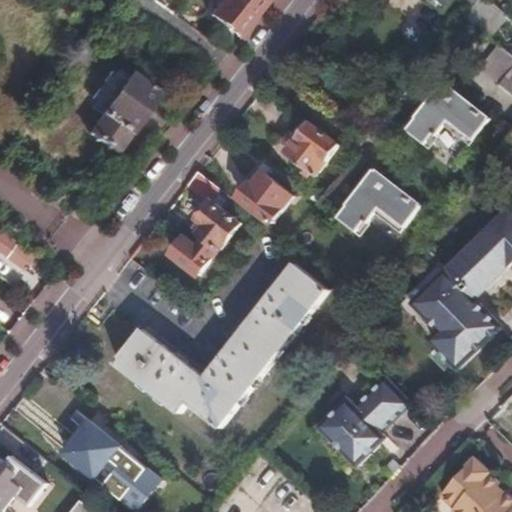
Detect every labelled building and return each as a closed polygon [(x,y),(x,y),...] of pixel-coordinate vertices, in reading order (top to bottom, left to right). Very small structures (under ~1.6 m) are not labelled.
[(251,17),(265,0),(221,0),(210,15),(237,36),(251,17)] [(460,0),(472,9),(479,0),(430,0),(440,7),(446,0),(460,0)] [(466,17),(493,37),(509,17),(489,0),(479,0),(472,9),(466,17)] [(481,70),(502,86),(511,73),(511,51),(501,44),(481,70)] [(511,73),(502,86),(511,94),(511,73)] [(131,77),(90,135),(116,153),(158,96),(131,77)] [(413,127),(435,144),(455,118),(479,138),(496,116),(448,78),(431,99),(433,101),(413,127)] [(499,153),(499,152),(511,136),(511,123),(508,120),(488,143),(499,153)] [(288,152),(318,175),(342,145),(312,122),(302,134),(295,129),(286,141),(293,146),(288,152)] [(511,162),(511,136),(499,152),(511,162)] [(223,189),(199,170),(189,183),(212,201),(200,217),(208,222),(201,230),(207,234),(198,244),(215,258),(243,221),(228,209),(215,199),(223,189)] [(338,221),(360,239),(381,212),(405,231),(422,209),(374,172),(357,193),(360,195),(338,221)] [(244,199),(275,223),(296,197),(268,175),(259,186),(256,183),(244,199)] [(228,209),(236,199),(223,189),(215,199),(228,209)] [(511,207),(449,268),(443,261),(414,290),(448,326),(435,338),(465,369),(507,328),(480,300),(511,268),(511,207)] [(16,244),(0,232),(0,253),(6,257),(16,244)] [(193,405),(224,429),(332,291),(299,266),(209,380),(146,330),(119,362),(185,415),(193,405)] [(417,401),(389,373),(359,401),(352,393),(322,422),(363,464),(393,434),(388,430),(417,401)] [(93,419),(67,454),(139,510),(164,478),(93,419)] [(0,458),(0,505),(4,508),(15,493),(19,488),(11,482),(18,473),(0,458)] [(494,475),(478,461),(446,496),(459,509),(458,511),(511,511),(511,495),(510,494),(508,496),(501,489),(503,487),(492,477),(494,475)] [(62,511),(75,511),(91,493),(65,472),(44,497),(62,511)] [(15,493),(4,508),(8,511),(14,511),(23,500),(15,493)] [(101,511),(107,505),(91,493),(75,511),(101,511)]
